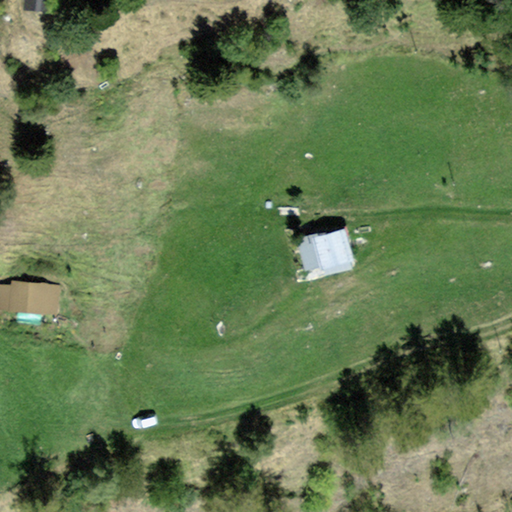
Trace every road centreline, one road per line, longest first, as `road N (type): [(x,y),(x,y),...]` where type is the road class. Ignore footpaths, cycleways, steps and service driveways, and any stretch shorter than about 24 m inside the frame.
road 1 (track): [(511,326),(143,431)]
road 2 (track): [(511,205),(375,209)]
